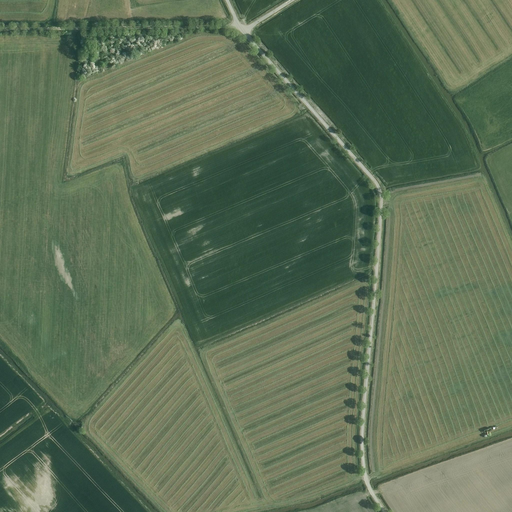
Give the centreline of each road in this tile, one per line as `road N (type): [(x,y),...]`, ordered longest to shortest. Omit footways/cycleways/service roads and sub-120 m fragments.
road 1 (residential): [(388,511),(366,473),(376,182),(227,0)]
road 2 (track): [(0,31),(239,24)]
